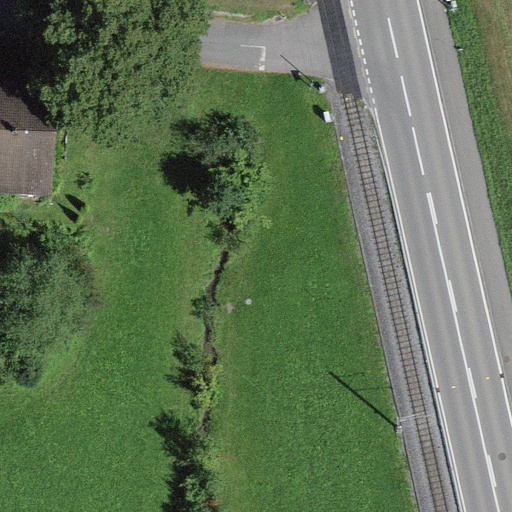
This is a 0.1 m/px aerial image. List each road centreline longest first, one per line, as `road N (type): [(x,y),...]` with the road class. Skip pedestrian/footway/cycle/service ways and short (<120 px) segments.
road 1 (primary): [(393,25),(500,511)]
road 2 (residential): [(0,2),(273,53),(393,25)]
